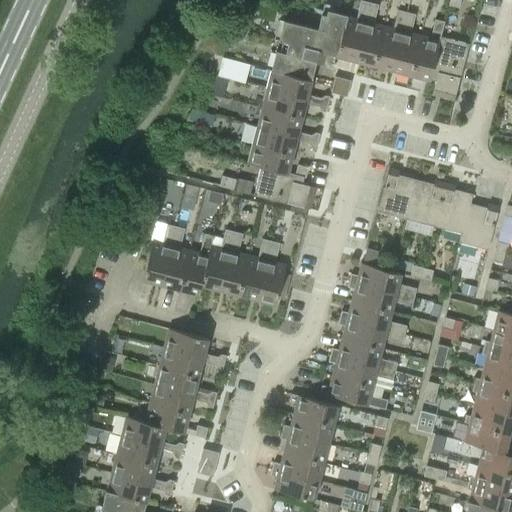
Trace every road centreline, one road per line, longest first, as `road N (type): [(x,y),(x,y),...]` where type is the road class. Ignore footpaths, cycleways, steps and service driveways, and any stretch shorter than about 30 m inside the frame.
road 1 (residential): [(302,347),(365,127),(387,119),(470,141)]
road 2 (residential): [(302,347),(109,301)]
road 3 (residential): [(257,511),(261,496),(242,465),(263,381),(302,347)]
road 4 (unclassified): [(0,165),(77,0)]
road 5 (residential): [(470,141),(508,0)]
